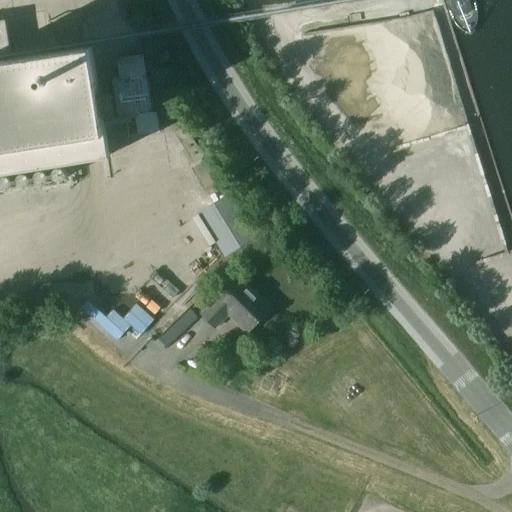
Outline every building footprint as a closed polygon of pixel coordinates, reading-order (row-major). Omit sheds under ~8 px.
[(7,20),(0,21),(0,173),(68,162),(111,156),(94,46),(51,53),(12,59),(7,20)] [(120,120),(127,119),(127,120),(129,120),(129,118),(137,117),(140,135),(161,132),(158,111),(153,112),(148,81),(143,82),(139,55),(118,59),(121,76),(113,78),(120,120)] [(186,127),(175,133),(194,164),(204,157),(186,127)] [(233,194),(198,214),(224,259),(259,238),(233,194)] [(241,277),(202,314),(215,328),(229,315),(247,334),(273,309),(241,277)] [(192,311),(163,338),(171,346),(200,319),(192,311)] [(201,347),(198,361),(211,364),(214,350),(201,347)] [(232,363),(239,365),(241,358),(234,356),(232,363)]
